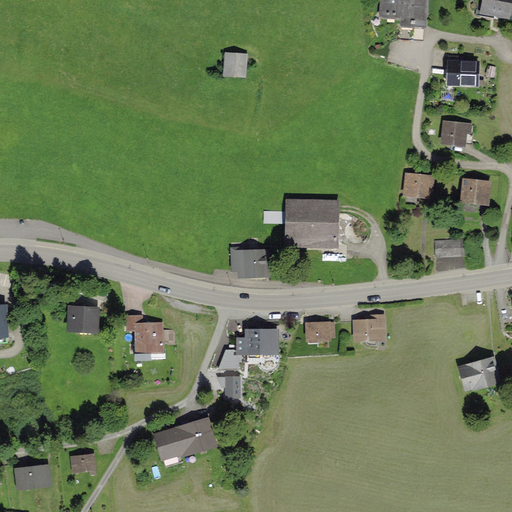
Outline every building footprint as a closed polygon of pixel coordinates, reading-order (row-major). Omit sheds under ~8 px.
[(424,41),(426,0),(380,0),(379,19),(402,21),(401,39),(424,41)] [(511,8),(511,0),(483,0),(482,8),(477,7),(476,16),(511,21),(511,8)] [(250,56),(229,54),(227,80),(248,82),(250,56)] [(448,56),(448,64),(464,65),(465,57),(448,56)] [(464,65),(448,64),(447,88),(485,89),(485,82),(478,81),(478,65),(464,65)] [(488,67),(486,78),(494,79),(496,68),(488,67)] [(473,126),(442,123),(439,148),(464,150),(465,144),(472,145),(473,126)] [(435,177),(407,174),(405,197),(424,199),(433,200),(435,177)] [(492,184),(462,181),(459,206),(489,209),(492,184)] [(342,201),(287,201),(287,248),(342,248),(342,201)] [(462,238),(435,241),(437,259),(464,256),(462,238)] [(247,249),(230,249),(231,274),(239,274),(239,281),(272,280),(271,253),(248,254),(247,249)] [(8,305),(0,305),(0,345),(11,345),(8,305)] [(98,339),(100,310),(69,308),(67,336),(98,339)] [(136,327),(144,327),(143,317),(126,317),(127,327),(136,327)] [(368,321),(353,321),(353,347),(386,346),(386,317),(367,317),(368,321)] [(334,324),(305,325),(306,345),(331,343),(331,339),(335,339),(334,324)] [(164,356),(163,326),(144,327),(136,327),(138,357),(164,356)] [(176,338),(176,328),(167,327),(167,338),(176,338)] [(278,332),(245,332),(245,340),(236,340),(236,358),(278,358),(278,332)] [(494,359),(459,368),(466,396),(502,386),(494,359)] [(209,419),(174,429),(182,457),(183,460),(218,450),(209,419)] [(182,457),(174,429),(153,435),(161,464),(182,457)] [(95,455),(70,457),(71,475),(90,473),(90,477),(97,476),(95,455)] [(49,467),(16,471),(19,494),(52,490),(49,467)]
